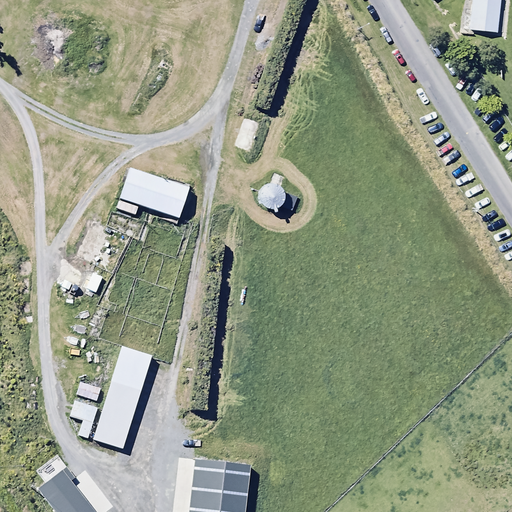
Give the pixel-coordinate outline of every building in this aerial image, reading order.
[(450,4),(447,0),(425,0),(434,14),(450,4)] [(504,42),(505,0),(464,0),(462,40),(504,42)] [(241,143),(242,143),(243,143),(244,143),(245,143),(246,143),(247,143),(248,143),(249,142),(250,141),(251,140),(252,139),(252,138),(252,137),(253,136),(253,135),(253,134),(252,133),(252,132),(251,131),(251,130),(250,129),(249,128),(248,128),(247,127),(246,127),(245,127),(244,127),(243,127),(242,127),(241,128),(240,128),(240,129),(239,129),(239,130),(238,130),(238,131),(237,131),(237,132),(237,133),(236,133),(236,134),(236,135),(236,136),(236,137),(237,138),(237,139),(238,140),(238,141),(239,141),(239,142),(240,142),(241,143)] [(236,159),(237,159),(238,159),(239,159),(240,159),(241,159),(242,159),(242,158),(243,158),(244,157),(245,156),(245,155),(246,155),(246,154),(246,153),(246,152),(246,151),(246,150),(246,149),(246,148),(245,147),(244,146),(243,145),(242,144),(241,144),(240,143),(239,143),(238,143),(237,143),(236,143),(235,144),(234,144),(234,145),(233,145),(232,146),(232,147),(231,147),(231,148),(231,149),(230,149),(230,150),(230,151),(230,152),(230,153),(231,154),(231,155),(232,156),(232,157),(233,158),(234,158),(235,159),(236,159)] [(184,197),(125,180),(115,214),(174,231),(184,197)] [(263,192),(261,193),(260,193),(259,194),(258,195),(257,196),(256,196),(256,197),(255,198),(255,199),(254,201),(254,202),(254,203),(253,204),(253,205),(253,206),(254,208),(254,209),(254,210),(255,211),(255,212),(256,213),(257,214),(257,215),(258,215),(259,216),(260,217),(261,217),(262,218),(264,218),(265,218),(266,218),(267,218),(268,218),(269,218),(271,218),(272,218),(273,217),(274,217),(275,216),(276,215),(277,214),(277,213),(278,213),(279,212),(279,210),(280,209),(280,208),(280,207),(280,206),(280,205),(280,204),(280,202),(280,201),(280,200),(279,199),(278,198),(278,197),(277,196),(276,195),(275,194),(274,194),(273,193),(272,193),(271,192),(270,192),(269,192),(268,191),(267,191),(265,192),(264,192),(263,192)] [(117,356),(88,448),(120,458),(149,366),(117,356)] [(76,389),(71,402),(93,410),(97,397),(76,389)] [(83,446),(93,415),(70,408),(60,439),(83,446)]
